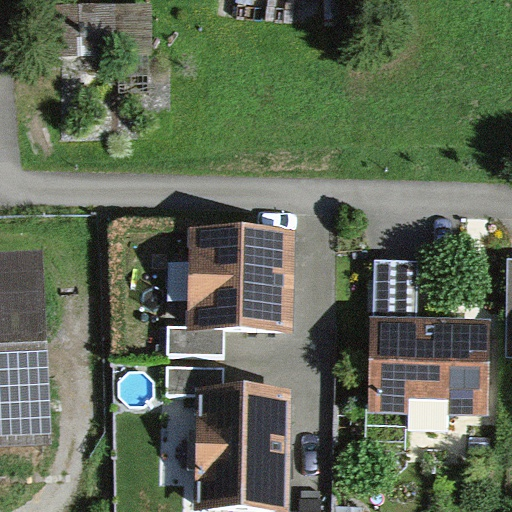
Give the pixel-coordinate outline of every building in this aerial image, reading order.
[(149,5),(53,4),(53,52),(149,53),(149,5)] [(291,235),(195,234),(194,326),(167,326),(167,356),(226,356),(227,329),(290,330),(291,235)] [(0,445),(54,443),(45,250),(0,252),(0,445)] [(374,260),(371,318),(417,320),(420,263),(374,260)] [(417,320),(371,318),(369,410),(487,413),(489,321),(417,320)] [(223,391),(224,367),(167,366),(166,397),(204,397),(202,507),(288,509),(290,392),(223,391)] [(299,511),(325,511),(325,491),(299,492),(299,511)]
